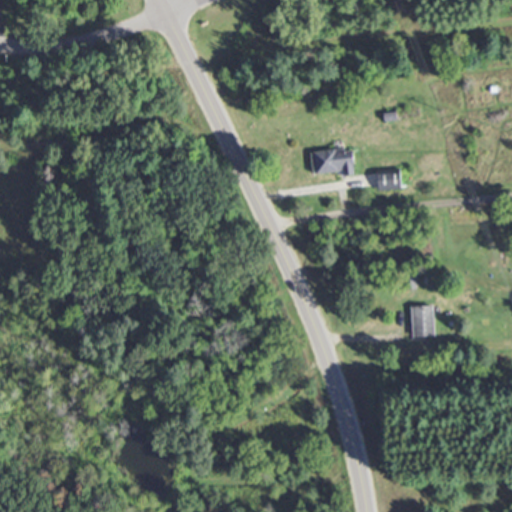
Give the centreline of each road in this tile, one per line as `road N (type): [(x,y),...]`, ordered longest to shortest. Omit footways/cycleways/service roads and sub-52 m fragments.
road 1 (secondary): [(165,12),(274,224),(325,348),(369,511)]
road 2 (residential): [(274,224),(511,191)]
road 3 (residential): [(325,348),(511,352)]
road 4 (residential): [(165,12),(75,39),(0,45)]
